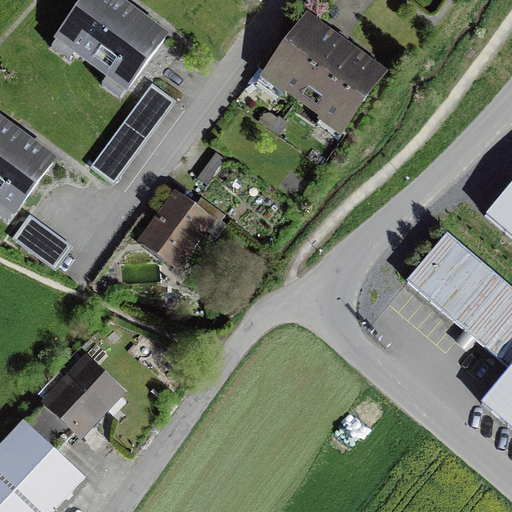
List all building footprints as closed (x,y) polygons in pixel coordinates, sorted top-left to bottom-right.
[(106,0),(88,0),(57,43),(126,94),(164,43),(106,0)] [(379,76),(309,25),(269,80),(338,131),(379,76)] [(150,91),(119,131),(141,148),(172,107),(150,91)] [(0,126),(0,214),(10,221),(52,166),(0,126)] [(141,148),(119,131),(95,166),(117,182),(141,148)] [(214,156),(197,178),(206,184),(222,163),(214,156)] [(511,189),(486,221),(511,242),(511,189)] [(175,199),(142,243),(175,268),(216,212),(198,198),(189,210),(175,199)] [(32,221),(15,242),(53,271),(69,249),(32,221)] [(511,294),(448,239),(409,284),(511,373),(511,374),(486,405),(511,428),(511,294)] [(90,367),(50,410),(82,440),(122,397),(90,367)] [(26,437),(0,464),(0,511),(52,511),(78,486),(26,437)]
